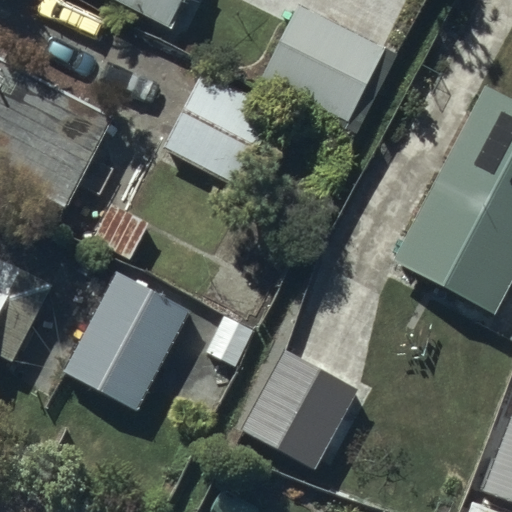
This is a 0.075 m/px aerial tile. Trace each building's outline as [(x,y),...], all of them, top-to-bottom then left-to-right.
[(108,0),(169,31),(185,0),(108,0)] [(381,45),(296,6),(260,83),(345,122),(381,45)] [(111,118),(0,61),(0,170),(67,204),(111,118)] [(296,117),(202,70),(163,146),(258,193),(296,117)] [(511,279),(511,101),(483,86),(391,260),(494,313),(511,279)] [(147,222),(111,203),(93,238),(128,257),(147,222)] [(0,351),(13,358),(50,284),(0,258),(0,351)] [(336,373),(379,291),(318,258),(275,340),(336,373)] [(187,310),(117,273),(64,372),(135,409),(187,310)] [(252,331),(223,317),(206,351),(235,365),(252,331)] [(356,389),(284,350),(241,428),(313,467),(356,389)] [(511,412),(483,488),(511,498),(511,412)] [(73,511),(0,472),(0,511),(73,511)]
